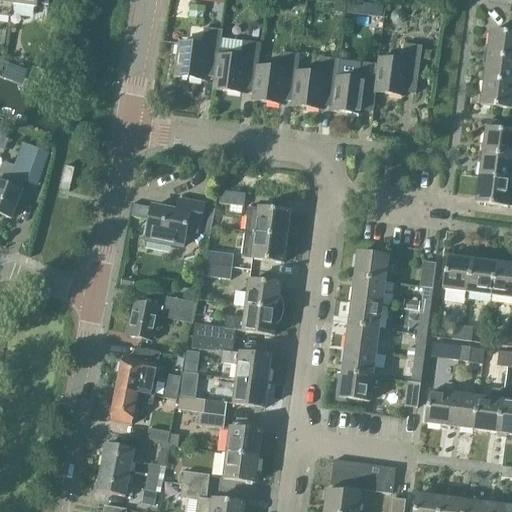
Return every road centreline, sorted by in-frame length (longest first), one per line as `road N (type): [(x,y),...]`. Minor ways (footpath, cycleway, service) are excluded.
road 1 (unclassified): [(322,204),(329,157),(126,125)]
road 2 (unclassified): [(294,444),(322,204)]
road 3 (tertiary): [(56,511),(97,299)]
road 4 (tertiary): [(97,299),(126,125)]
road 5 (tertiary): [(126,125),(147,0)]
